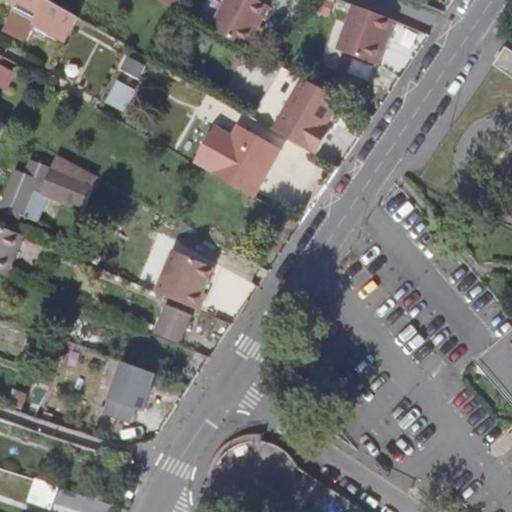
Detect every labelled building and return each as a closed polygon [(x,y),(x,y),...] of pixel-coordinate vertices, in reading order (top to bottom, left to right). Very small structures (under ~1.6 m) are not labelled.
[(41,0),(7,0),(6,2),(39,19),(42,16),(71,31),(77,20),(54,7),(41,0)] [(159,0),(177,9),(182,0),(159,0)] [(258,0),(227,0),(212,29),(219,33),(248,48),(271,7),(258,0)] [(379,65),(396,21),(354,5),(338,50),(379,65)] [(36,26),(16,15),(12,24),(31,34),(36,26)] [(26,45),(31,34),(12,24),(6,35),(26,45)] [(511,51),(508,49),(496,66),(511,77),(511,51)] [(128,60),(121,72),(138,81),(144,69),(128,60)] [(301,112),(316,86),(278,64),(247,117),(291,142),(306,115),(301,112)] [(282,145),(241,122),(234,133),(216,123),(196,160),(255,193),(282,145)] [(84,213),(99,177),(60,156),(53,172),(33,163),(27,177),(18,173),(7,199),(25,206),(31,191),(49,198),(84,213)] [(1,165),(0,166),(0,179),(9,184),(13,171),(1,165)] [(38,224),(49,198),(31,191),(25,206),(21,216),(38,224)] [(25,206),(7,199),(1,211),(19,219),(21,216),(25,206)] [(0,227),(0,275),(8,278),(25,238),(0,227)] [(174,252),(157,293),(201,312),(208,295),(204,294),(215,269),(174,252)] [(166,312),(156,336),(180,345),(190,321),(166,312)] [(511,357),(499,369),(511,384),(511,357)] [(158,375),(125,363),(107,415),(132,424),(137,410),(145,413),(158,375)] [(86,511),(114,511),(119,506),(46,483),(40,504),(54,508),(55,503),(86,511)]
